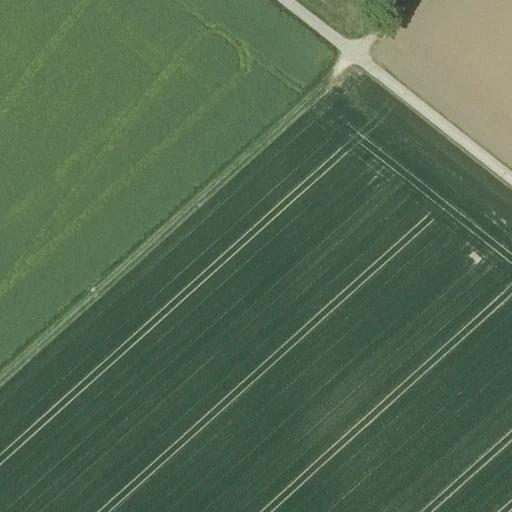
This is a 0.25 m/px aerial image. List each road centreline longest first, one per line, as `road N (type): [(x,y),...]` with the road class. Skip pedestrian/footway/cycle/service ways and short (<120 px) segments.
road 1 (track): [(417,0),(0,382)]
road 2 (track): [(277,0),(511,183)]
